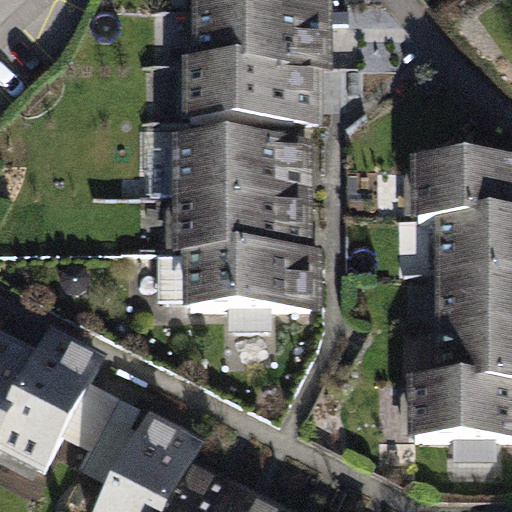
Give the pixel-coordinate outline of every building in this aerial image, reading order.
[(319,16),(319,0),(200,0),(201,16),(319,16)] [(319,39),(319,16),(201,16),(201,69),(201,71),(309,71),(309,73),(319,73),(319,39)] [(201,69),(191,69),(191,127),(309,126),(309,102),(309,73),(309,71),(201,71),(201,69)] [(181,203),(300,202),(300,181),(300,146),(180,147),(181,203)] [(511,223),(511,167),(419,168),(419,225),(443,225),(443,223),(511,223)] [(181,258),(190,258),(300,258),(300,255),(300,238),(300,202),(181,203),(181,258)] [(511,223),(443,223),(443,225),(443,279),(511,278),(511,223)] [(161,264),(161,300),(167,305),(191,305),(192,314),(231,313),(231,333),(270,333),(270,314),(310,313),(309,275),(310,255),(300,255),(300,258),(190,258),(191,264),(161,264)] [(511,278),(443,279),(444,334),(511,333),(511,278)] [(511,333),(444,334),(444,386),(444,389),(511,388),(511,333)] [(95,453),(118,409),(87,393),(100,368),(72,355),(49,343),(37,368),(0,440),(0,451),(46,475),(64,438),(95,453)] [(0,440),(37,368),(13,356),(0,348),(0,440)] [(511,388),(444,389),(444,386),(416,387),(417,444),(456,443),(456,464),(494,464),(494,444),(511,443),(511,388)] [(85,473),(116,489),(138,444),(123,436),(133,417),(118,409),(95,453),(85,473)] [(167,511),(187,475),(197,454),(189,450),(147,428),(138,444),(116,489),(103,511),(167,511)] [(228,511),(235,500),(225,495),(187,475),(167,511),(228,511)] [(258,511),(235,500),(228,511),(258,511)]
